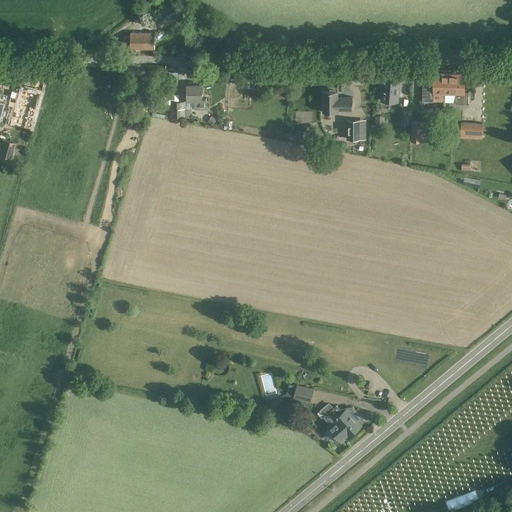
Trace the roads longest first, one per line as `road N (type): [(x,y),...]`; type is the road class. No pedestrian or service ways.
road 1 (unclassified): [(511,60),(0,60)]
road 2 (secondary): [(288,511),(511,325)]
